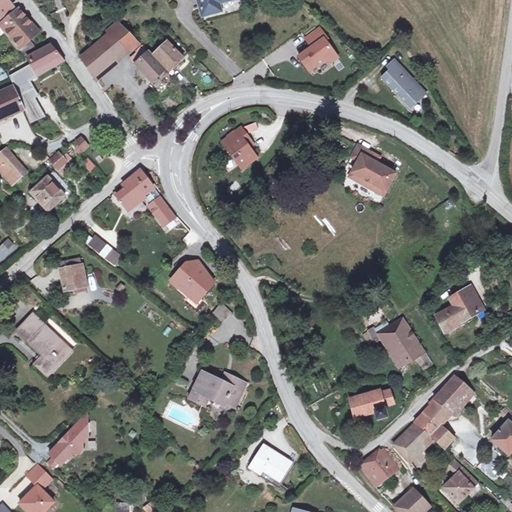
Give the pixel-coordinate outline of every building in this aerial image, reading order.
[(8,0),(0,0),(0,18),(14,7),(8,0)] [(218,4),(232,0),(195,0),(200,17),(220,12),(218,4)] [(25,38),(38,27),(22,7),(0,26),(19,50),(29,42),(25,38)] [(99,81),(123,57),(113,47),(125,34),(116,25),(108,33),(109,36),(83,59),(99,81)] [(322,26),(307,37),(314,45),(301,55),(308,64),(314,65),(318,62),(320,64),(321,65),(328,59),(334,60),(341,55),(328,38),(330,37),(322,26)] [(136,44),(125,34),(113,47),(123,57),(136,44)] [(172,72),(184,60),(167,43),(155,55),(172,72)] [(40,78),(38,74),(63,59),(52,44),(30,58),(34,64),(12,77),(17,89),(22,103),(35,96),(32,90),(36,88),(32,82),(40,78)] [(133,62),(154,83),(165,71),(149,55),(145,59),(139,55),(133,62)] [(314,65),(308,64),(312,70),(320,64),(318,62),(314,65)] [(426,96),(395,63),(388,70),(392,74),(385,80),(413,109),(426,96)] [(41,97),(36,88),(32,90),(35,96),(22,103),(25,111),(33,124),(47,118),(37,99),(41,97)] [(0,121),(25,111),(17,89),(0,96),(0,121)] [(253,147),(261,144),(252,129),(229,144),(244,173),(253,168),(250,164),(260,158),(256,152),(253,147)] [(90,147),(84,140),(79,143),(86,151),(90,147)] [(263,147),(261,144),(253,147),(256,152),(263,147)] [(0,156),(6,163),(14,156),(8,150),(0,156)] [(361,150),(354,162),(360,166),(367,154),(361,150)] [(100,163),(104,159),(98,151),(93,155),(100,163)] [(360,166),(351,182),(361,187),(364,183),(378,191),(376,195),(385,201),(398,179),(379,168),(374,165),(377,159),(367,154),(360,166)] [(54,162),(59,168),(67,161),(62,155),(54,162)] [(30,173),(14,156),(6,163),(0,156),(0,169),(16,186),(30,173)] [(82,163),(90,172),(96,167),(88,158),(82,163)] [(262,163),(260,158),(250,164),(253,168),(262,163)] [(377,159),(374,165),(379,168),(382,162),(377,159)] [(53,172),(32,195),(50,213),(66,196),(62,192),(68,187),(53,172)] [(147,198),(158,190),(144,172),(124,187),(126,189),(117,196),(129,212),(147,198)] [(364,183),(361,187),(376,195),(378,191),(364,183)] [(154,209),(164,202),(166,200),(158,190),(147,198),(154,209)] [(164,202),(154,209),(152,211),(162,225),(174,216),(164,202)] [(83,242),(115,267),(123,258),(91,232),(83,242)] [(10,239),(1,248),(6,254),(16,245),(10,239)] [(69,292),(97,287),(93,265),(65,270),(69,292)] [(486,309),(473,285),(449,299),(454,307),(436,317),(445,333),(463,324),(465,327),(480,319),(477,314),(486,309)] [(61,344),(64,341),(39,316),(21,334),(45,357),(41,362),(52,371),(70,353),(61,344)] [(431,368),(404,321),(379,335),(400,370),(415,362),(422,373),(431,368)] [(74,350),(64,341),(61,344),(70,353),(74,350)] [(251,389),(236,380),(231,388),(225,384),(208,375),(194,403),(209,410),(215,401),(229,409),(230,408),(239,412),(251,389)] [(229,376),(225,384),(231,388),(236,380),(229,376)] [(450,385),(435,401),(437,402),(442,407),(437,412),(448,422),(473,393),(457,379),(450,385)] [(311,402),(318,399),(313,384),(306,387),(311,402)] [(380,390),(349,400),(354,417),(370,413),(373,420),(387,416),(384,407),(393,404),(389,392),(382,394),(380,390)] [(437,402),(416,424),(419,427),(432,439),(446,450),(455,440),(442,428),(448,422),(437,412),(442,407),(437,402)] [(500,415),(509,423),(511,425),(511,414),(506,409),(500,415)] [(92,414),(83,423),(91,425),(92,414)] [(91,437),(91,425),(83,423),(51,454),(54,457),(59,463),(62,466),(73,456),(84,456),(86,441),(91,437)] [(511,425),(509,423),(493,441),(509,456),(511,453),(511,425)] [(411,461),(432,439),(419,427),(398,448),(411,461)] [(254,469),(266,475),(268,470),(287,480),(296,461),(266,445),(254,469)] [(471,451),(463,459),(476,470),(483,462),(471,451)] [(369,471),(379,486),(400,467),(386,452),(382,456),(380,453),(371,462),(369,471)] [(59,463),(54,457),(49,462),(54,468),(59,463)] [(456,477),(473,492),(478,486),(452,461),(446,467),(456,477)] [(55,479),(40,466),(29,478),(39,488),(22,506),(29,511),(48,511),(56,503),(44,491),(55,479)] [(284,485),(287,480),(268,470),(266,475),(284,485)] [(467,499),(473,492),(456,477),(444,489),(465,509),(471,503),(467,499)] [(419,489),(400,508),(403,511),(426,511),(434,505),(419,489)] [(511,502),(505,496),(501,500),(511,511),(511,502)] [(142,508),(144,511),(156,511),(161,509),(154,499),(142,508)] [(129,511),(130,504),(119,503),(118,511),(129,511)]
